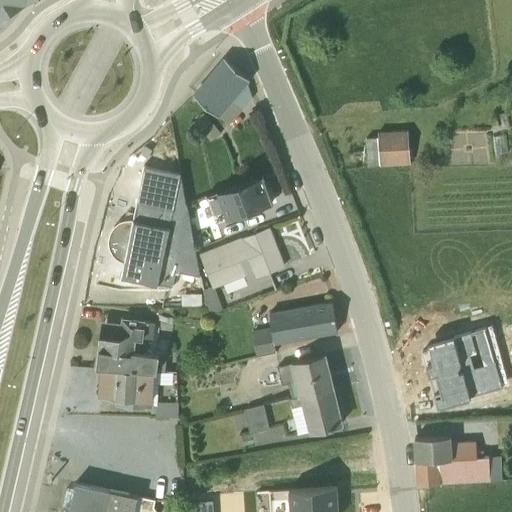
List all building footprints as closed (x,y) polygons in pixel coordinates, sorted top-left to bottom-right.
[(0,0),(0,17),(28,0),(0,0)] [(248,79),(224,59),(193,95),(228,124),(251,98),(246,83),(248,79)] [(202,114),(191,124),(201,132),(210,141),(220,135),(212,124),(202,114)] [(410,164),(407,131),(377,131),(377,138),(367,139),(368,166),(410,164)] [(121,275),(122,276),(171,287),(172,286),(175,272),(175,271),(199,276),(200,276),(180,174),(179,173),(144,166),(132,218),(124,219),(115,225),(110,230),(108,237),(109,246),(112,253),(118,258),(124,261),(121,275)] [(205,196),(215,223),(271,202),(262,176),(205,196)] [(283,266),(274,241),(268,228),(199,254),(212,287),(203,290),(208,315),(222,309),(214,288),(244,275),(247,281),(280,267),(283,266)] [(201,306),(201,294),(180,294),(180,306),(201,306)] [(251,331),(256,356),(256,357),(275,353),(273,343),(336,331),(331,302),(269,313),(271,327),(251,331)] [(120,322),(101,320),(96,366),(164,370),(166,355),(159,354),(159,353),(145,351),(146,339),(152,339),(154,322),(145,322),(145,319),(121,317),(120,322)] [(326,352),(277,366),(281,383),(288,382),(292,397),(334,387),(326,352)] [(153,370),(100,367),(97,396),(115,397),(114,403),(152,406),(153,370)] [(334,387),(289,398),(291,407),(297,434),(309,432),(343,424),(334,387)] [(177,402),(156,401),(155,415),(177,416),(177,402)] [(268,428),(263,405),(243,410),(249,433),(268,428)] [(414,437),(417,484),(440,483),(440,485),(489,482),(489,480),(498,479),(498,456),(476,457),(475,440),(451,442),(450,436),(414,437)] [(109,489),(74,482),(72,489),(66,488),(60,511),(157,511),(153,506),(155,499),(109,489)] [(338,511),(338,483),(270,484),(270,511),(338,511)]
